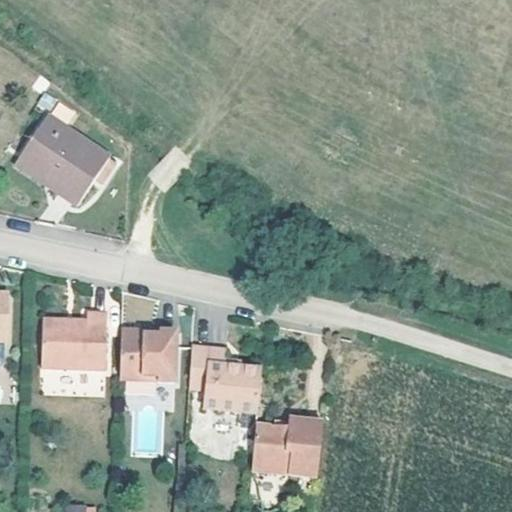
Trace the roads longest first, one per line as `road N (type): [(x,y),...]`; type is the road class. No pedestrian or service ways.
road 1 (residential): [(0,248),(345,321)]
road 2 (track): [(345,321),(511,375)]
